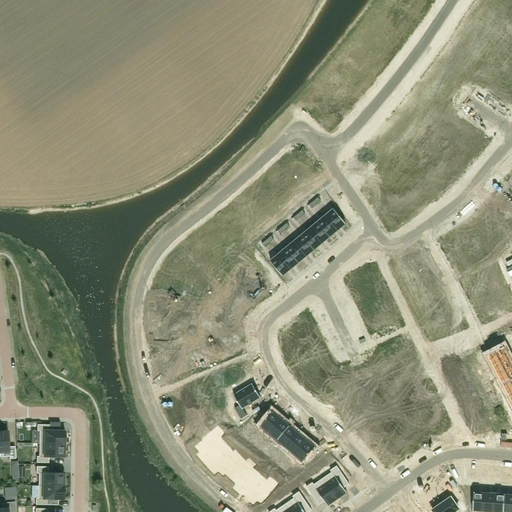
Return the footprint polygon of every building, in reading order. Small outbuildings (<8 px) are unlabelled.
[(403,0),(402,2),(419,14),(420,14),(421,15),(427,5),(426,5),(427,3),(422,0),(403,0)] [(501,0),(500,3),(511,10),(511,7),(511,2),(508,0),(507,0),(501,0)] [(388,9),(384,15),(395,22),(398,17),(412,26),(419,14),(402,2),(394,14),(388,9)] [(480,3),(474,13),(492,25),(499,14),(505,18),(508,13),(497,6),(494,11),(480,3)] [(474,13),(467,24),(481,32),(477,38),(488,45),(491,39),(485,35),(492,25),(474,13)] [(383,29),(375,40),(392,53),(400,42),(387,32),(391,27),(381,19),(377,24),(383,29)] [(457,37),(450,46),(467,58),(474,49),(457,37)] [(360,46),(356,51),(367,59),(370,54),(383,64),(392,53),(375,40),(366,51),(360,46)] [(450,46),(444,55),(460,67),(467,58),(450,46)] [(444,55),(438,64),(454,76),(460,67),(444,55)] [(438,64),(431,73),(448,85),(454,76),(438,64)] [(431,73),(424,82),(441,94),(448,85),(431,73)] [(318,87),(313,93),(323,103),(314,112),(330,127),(340,117),(334,111),(340,104),(318,87)] [(473,129),(466,138),(480,149),(487,140),(473,129)] [(466,138),(460,145),(474,156),(480,149),(466,138)] [(460,145),(454,153),(468,164),(474,156),(460,145)] [(454,153),(447,161),(461,173),(468,164),(454,153)] [(285,169),(278,176),(286,185),(293,179),(295,180),(305,171),(291,155),(281,164),(285,169)] [(264,181),(255,189),(273,209),(281,202),(283,204),(291,197),(281,186),(274,192),(266,183),(264,181)] [(255,189),(246,197),(248,199),(256,208),(250,213),(260,224),(269,217),(266,213),(271,208),(273,209),(255,189)] [(501,202),(490,209),(502,227),(511,220),(511,213),(510,215),(501,202)] [(334,209),(326,216),(338,230),(346,224),(334,209)] [(490,209),(480,216),(489,229),(484,233),(491,244),(496,240),(492,234),(502,227),(490,209)] [(225,213),(220,217),(238,240),(254,227),(244,214),(238,219),(231,210),(226,214),(225,213)] [(326,216),(318,223),(330,237),(338,230),(326,216)] [(216,223),(211,227),(218,235),(212,240),(221,251),(236,238),(238,240),(220,217),(215,222),(216,223)] [(318,223),(310,229),(322,243),(330,237),(318,223)] [(310,229),(302,235),(314,250),(322,243),(310,229)] [(461,234),(440,245),(446,255),(462,246),(463,247),(467,244),(461,234)] [(197,235),(185,245),(192,253),(190,255),(191,256),(188,259),(196,270),(203,265),(201,263),(212,254),(197,235)] [(302,235),(295,242),(306,256),(314,250),(302,235)] [(295,242),(287,248),(299,263),(306,256),(295,242)] [(462,246),(446,255),(450,264),(467,255),(463,247),(462,246)] [(287,248),(279,255),(291,269),(299,263),(287,248)] [(467,255),(450,264),(455,273),(476,262),(471,253),(467,255)] [(279,255),(271,262),(283,276),(291,269),(279,255)] [(164,281),(160,289),(173,292),(175,287),(176,288),(185,272),(177,268),(179,264),(171,260),(166,269),(165,268),(161,275),(162,275),(160,279),(164,281)] [(256,268),(246,275),(262,296),(266,293),(267,294),(272,290),(271,289),(273,288),(263,275),(268,271),(260,261),(255,265),(256,268)] [(476,262),(455,273),(460,282),(482,271),(482,270),(481,271),(476,262)] [(376,267),(357,275),(363,287),(381,278),(376,267)] [(482,271),(460,282),(460,283),(461,282),(466,291),(487,280),(482,271)] [(234,281),(228,286),(236,296),(241,292),(251,305),(262,296),(246,275),(236,283),(234,281)] [(381,278),(363,287),(368,298),(386,289),(381,278)] [(487,280),(466,291),(470,300),(492,289),(487,280)] [(202,283),(195,296),(202,300),(209,287),(202,283)] [(386,289),(368,298),(373,309),(391,300),(386,289)] [(492,289),(470,300),(475,309),(496,298),(492,289)] [(496,298),(475,309),(481,319),(502,308),(496,298)] [(151,307),(151,318),(152,318),(152,319),(176,319),(178,320),(178,306),(181,306),(181,299),(168,299),(168,305),(158,305),(152,305),(152,307),(151,307)] [(391,300),(373,309),(378,319),(396,311),(391,300)] [(396,311),(378,319),(383,331),(386,330),(389,328),(393,327),(396,325),(402,322),(396,311)] [(211,314),(212,321),(214,321),(214,334),(241,334),(241,320),(234,320),(224,320),(224,314),(211,314)] [(150,324),(150,330),(152,330),(152,332),(155,332),(165,332),(165,339),(181,339),(181,332),(175,332),(176,319),(152,319),(152,324),(150,324)] [(297,321),(281,330),(286,340),(283,341),(283,342),(302,331),(297,321)] [(302,331),(283,342),(289,352),(305,343),(300,333),(303,331),(302,331)] [(214,334),(214,354),(227,354),(227,347),(237,347),(241,347),(241,345),(242,345),(242,334),(241,334),(214,334)] [(393,344),(392,345),(398,356),(416,347),(410,336),(403,339),(400,341),(396,343),(393,344)] [(305,343),(289,352),(295,362),(310,353),(305,343)] [(167,355),(154,358),(157,371),(165,370),(165,372),(173,371),(173,368),(180,367),(178,354),(184,352),(182,344),(166,348),(167,355)] [(504,346),(487,355),(493,365),(509,356),(504,346)] [(416,347),(398,356),(403,367),(421,358),(416,347)] [(310,353),(295,362),(300,372),(316,363),(310,353)] [(511,361),(509,356),(493,365),(498,375),(511,366),(511,361)] [(421,358),(403,367),(408,378),(426,369),(421,358)] [(316,363),(300,372),(306,382),(326,370),(321,372),(316,363)] [(511,366),(498,375),(503,384),(511,379),(511,366)] [(426,369),(408,378),(413,389),(432,381),(426,369)] [(326,370),(306,382),(310,380),(315,389),(331,380),(326,370)] [(511,379),(503,384),(508,394),(511,391),(511,379)] [(331,380),(315,389),(321,399),(337,390),(331,380)] [(253,384),(234,395),(240,405),(235,409),(241,419),(247,415),(243,409),(261,397),(253,384)] [(350,400),(339,410),(347,419),(364,403),(356,395),(360,392),(355,387),(345,395),(350,400)] [(364,403),(347,419),(355,427),(366,417),(370,422),(380,413),(375,408),(371,411),(364,403)] [(436,408),(430,412),(441,429),(447,425),(436,408)] [(187,415),(176,422),(184,433),(195,426),(198,431),(206,426),(196,410),(194,411),(193,409),(186,413),(187,415)] [(273,411),(261,426),(269,433),(282,419),(273,411)] [(430,412),(424,416),(435,433),(441,429),(430,412)] [(424,416),(418,421),(429,437),(435,433),(424,416)] [(282,419),(269,433),(278,440),(290,426),(282,419)] [(418,421),(411,425),(423,442),(429,437),(418,421)] [(37,425),(37,431),(40,431),(39,444),(64,445),(65,445),(65,431),(49,431),(49,425),(37,425)] [(290,426),(278,440),(286,447),(298,433),(290,426)] [(218,428),(198,447),(202,452),(199,456),(207,464),(225,447),(218,439),(223,434),(218,428)] [(391,436),(381,443),(385,449),(383,451),(387,457),(389,455),(394,462),(404,454),(396,442),(401,438),(394,428),(388,432),(391,436)] [(9,459),(16,458),(15,446),(9,447),(8,431),(0,431),(0,457),(9,456),(9,459)] [(298,433),(286,447),(294,454),(307,440),(298,433)] [(307,440),(294,454),(303,461),(315,447),(307,440)] [(37,456),(37,463),(49,463),(49,457),(64,457),(64,445),(39,444),(39,457),(37,456)] [(225,447),(207,464),(215,473),(219,469),(224,474),(240,458),(235,453),(233,455),(225,447)] [(249,461),(233,480),(238,484),(235,488),(244,496),(260,476),(251,469),(255,465),(249,461)] [(332,472),(323,478),(337,499),(347,492),(344,488),(350,484),(337,466),(331,470),(332,472)] [(37,467),(36,473),(39,473),(39,487),(64,487),(64,486),(64,473),(48,473),(49,467),(37,467)] [(260,476),(244,496),(253,503),(256,499),(261,503),(277,484),(271,479),(268,483),(260,476)] [(313,483),(306,487),(319,505),(325,501),(328,506),(337,499),(323,478),(314,484),(313,483)] [(36,498),(36,505),(48,505),(48,499),(64,499),(64,487),(39,487),(38,498),(36,498)] [(294,498),(285,504),(290,511),(309,511),(312,510),(299,492),(293,496),(294,498)] [(474,492),(472,511),(483,511),(485,493),(474,492)] [(485,493),(483,511),(493,511),(495,493),(485,493)] [(495,493),(493,511),(503,511),(505,494),(495,493)] [(511,511),(511,494),(505,494),(503,511),(511,511)] [(451,497),(433,510),(433,511),(454,511),(459,509),(460,511),(462,511),(467,509),(460,499),(455,502),(451,497)] [(0,511),(15,511),(15,502),(2,503),(2,508),(0,508),(0,511)]
